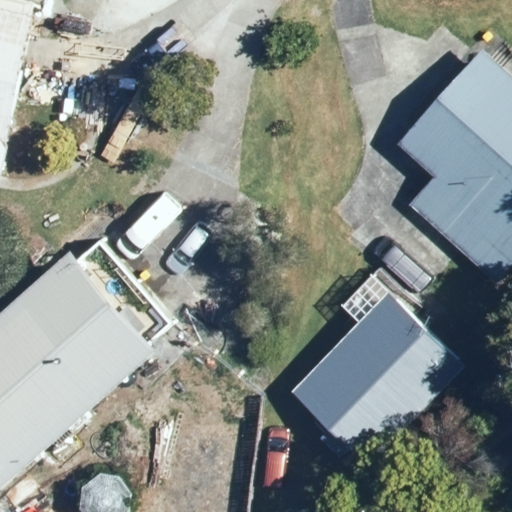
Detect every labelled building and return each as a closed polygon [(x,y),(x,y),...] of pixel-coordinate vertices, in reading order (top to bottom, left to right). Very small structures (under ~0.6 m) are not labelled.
[(52,0),(0,0),(0,169),(25,175),(67,3),(52,0)] [(450,168),(423,198),(511,279),(511,47),(505,42),(417,138),(450,168)] [(101,237),(0,324),(0,503),(190,338),(101,237)] [(354,418),(342,431),(361,450),(373,437),(393,457),(490,358),(412,282),(316,381),(354,418)] [(101,511),(140,511),(143,510),(145,490),(133,475),(113,473),(98,485),(96,505),(101,511)]
